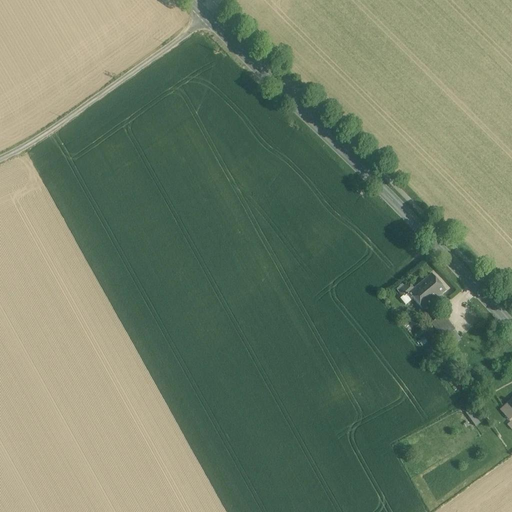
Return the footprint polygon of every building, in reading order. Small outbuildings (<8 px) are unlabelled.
[(446,291),(432,274),(414,289),(409,293),(423,310),(446,291)] [(408,282),(398,291),(404,298),(409,293),(414,289),(408,282)] [(454,329),(442,316),(432,324),(444,338),(454,329)] [(511,402),(511,401),(503,408),(508,414),(511,410),(511,402)] [(483,421),(473,406),(466,411),(476,426),(483,421)]
